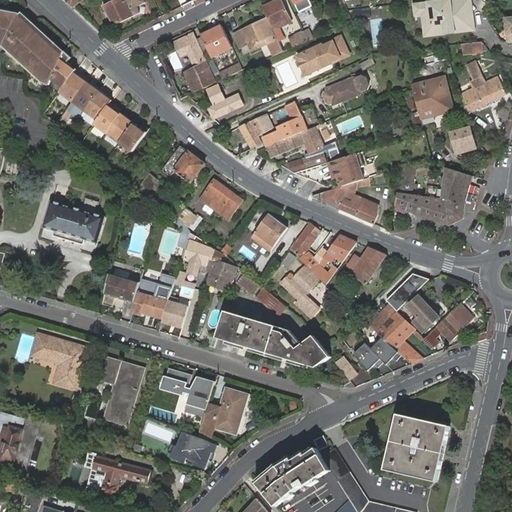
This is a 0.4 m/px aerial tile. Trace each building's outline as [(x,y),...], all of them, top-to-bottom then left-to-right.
[(115,0),(104,6),(114,25),(141,12),(138,6),(146,2),(145,0),(115,0)] [(278,37),(280,40),(285,38),(281,28),(292,23),(282,0),(279,0),(263,7),(278,37)] [(466,0),(452,0),(415,5),(417,15),(423,15),(425,27),(432,26),(433,36),(448,33),(447,27),(455,26),(455,29),(476,26),(474,12),(469,13),(466,0)] [(343,25),(352,20),(343,2),(334,6),(343,25)] [(0,45),(3,46),(8,51),(19,60),(31,71),(41,80),(42,81),(50,86),(52,80),(60,62),(64,55),(53,45),(31,25),(20,15),(19,14),(0,10),(0,45)] [(370,11),(362,12),(363,20),(371,19),(370,11)] [(23,12),(20,15),(31,25),(34,22),(23,12)] [(362,12),(355,13),(356,21),(363,20),(362,12)] [(267,19),(257,24),(259,30),(270,24),(267,19)] [(53,45),(56,42),(34,22),(31,25),(53,45)] [(259,30),(257,24),(235,34),(241,48),(250,43),(254,50),(268,43),(274,56),(285,51),(280,40),(278,37),(276,38),(270,24),(259,30)] [(223,26),(203,36),(214,58),(234,48),(223,26)] [(432,26),(425,27),(426,36),(433,36),(432,26)] [(308,41),(311,40),(315,38),(310,29),(304,32),(308,41)] [(296,35),(300,44),(308,41),(304,32),(296,35)] [(196,92),(218,82),(195,34),(176,42),(182,56),(190,52),(197,67),(187,72),(196,92)] [(292,37),(295,47),(300,44),(296,35),(292,37)] [(342,37),(299,57),(303,66),(346,47),(342,37)] [(308,41),(300,44),(303,50),(313,45),(311,40),(308,41)] [(66,51),(56,42),(53,45),(64,55),(66,51)] [(482,42),(464,44),(465,53),(474,52),(474,55),(478,54),(478,51),(483,51),(482,42)] [(350,55),(346,47),(303,66),(307,75),(350,55)] [(16,63),(19,60),(8,51),(6,54),(16,63)] [(72,57),(66,51),(64,55),(60,62),(52,80),(63,89),(75,72),(78,69),(69,61),(72,57)] [(477,93),(463,99),(468,114),(507,95),(499,78),(488,83),(484,77),(477,61),(468,66),(474,79),(471,81),(477,93)] [(242,63),(222,73),(224,79),(245,69),(242,63)] [(38,84),(41,80),(31,71),(28,74),(38,84)] [(71,101),(72,103),(88,82),(75,72),(63,89),(60,93),(62,95),(71,101)] [(355,78),(327,89),(328,91),(325,92),(323,95),(327,104),(330,105),(333,104),(334,106),(362,95),(361,91),(364,92),(370,89),(372,85),(369,77),(365,75),(359,77),(357,83),(355,78)] [(446,79),(414,86),(414,87),(423,124),(431,122),(428,109),(435,107),(437,114),(453,110),(446,79)] [(72,103),(67,110),(80,119),(82,117),(85,112),(101,91),(88,82),(72,103)] [(219,84),(206,90),(214,107),(227,101),(219,84)] [(101,91),(85,112),(98,121),(110,104),(113,100),(101,91)] [(71,101),(62,95),(59,98),(68,104),(71,101)] [(210,109),(215,119),(244,105),(240,95),(227,101),(214,107),(210,109)] [(296,100),(287,104),(294,119),(303,115),(296,100)] [(98,121),(95,125),(108,135),(123,113),(110,104),(98,121)] [(98,121),(85,112),(82,117),(94,126),(95,125),(98,121)] [(123,113),(108,135),(119,143),(120,144),(136,123),(123,113)] [(262,116),(258,118),(263,127),(267,125),(262,116)] [(263,127),(258,118),(241,126),(254,149),(263,143),(260,137),(271,131),(267,125),(263,127)] [(136,123),(120,144),(133,153),(148,132),(136,123)] [(265,138),(269,148),(294,137),(289,127),(265,138)] [(294,137),(269,148),(273,158),(303,145),(308,154),(322,148),(315,129),(294,137)] [(119,143),(108,135),(106,139),(116,147),(119,143)] [(473,135),(453,141),(456,152),(476,146),(473,135)] [(163,170),(162,172),(164,174),(166,172),(178,181),(176,184),(179,186),(180,183),(187,188),(206,164),(190,152),(183,147),(181,146),(163,170)] [(329,151),(331,159),(339,158),(337,150),(329,151)] [(281,167),(295,175),(328,164),(325,153),(281,167)] [(341,178),(345,188),(367,180),(362,167),(364,165),(360,154),(329,164),(333,174),(339,172),(341,178)] [(417,167),(402,169),(399,193),(406,194),(413,194),(417,167)] [(457,200),(467,202),(474,176),(448,168),(447,178),(429,176),(426,196),(457,200)] [(186,208),(186,207),(179,202),(176,206),(162,196),(169,187),(150,173),(138,189),(178,218),(186,208)] [(314,198),(375,224),(379,217),(380,206),(366,200),(364,203),(360,201),(353,202),(361,189),(374,186),(371,179),(367,180),(345,188),(334,191),(314,198)] [(235,193),(215,180),(201,199),(229,219),(240,203),(231,197),(235,193)] [(406,194),(399,193),(398,203),(398,205),(410,212),(442,222),(451,225),(465,217),(467,202),(457,200),(425,196),(406,194)] [(85,240),(98,244),(106,217),(51,201),(43,228),(55,231),(54,236),(84,245),(85,240)] [(193,212),(186,208),(178,218),(181,220),(184,224),(193,212)] [(196,215),(193,212),(184,224),(187,227),(196,215)] [(198,214),(189,227),(195,231),(203,218),(198,214)] [(269,214),(252,237),(271,251),(288,228),(269,214)] [(183,230),(178,245),(185,247),(190,232),(191,231),(187,227),(184,224),(181,220),(179,220),(176,227),(183,230)] [(311,223),(291,249),(302,258),(305,255),(309,248),(322,231),(320,229),(311,223)] [(209,266),(214,250),(193,241),(194,240),(196,236),(190,232),(185,247),(182,257),(186,258),(185,259),(191,261),(188,273),(196,275),(200,264),(206,265),(209,266)] [(326,255),(340,266),(357,243),(340,236),(339,237),(329,251),(326,255)] [(232,248),(227,244),(222,250),(228,255),(232,248)] [(313,272),(319,265),(320,264),(320,263),(325,257),(326,255),(329,251),(324,247),(315,259),(310,254),(307,257),(305,255),(302,258),(301,259),(313,272)] [(386,256),(369,248),(352,274),(361,280),(367,284),(370,280),(372,277),(386,256)] [(221,259),(222,254),(217,250),(214,250),(209,266),(207,270),(210,271),(206,283),(229,291),(237,268),(224,263),(225,260),(221,259)] [(295,258),(289,253),(281,264),(288,269),(295,258)] [(328,259),(325,257),(320,263),(320,264),(323,266),(328,259)] [(320,278),(327,284),(330,280),(333,276),(338,269),(336,267),(330,275),(319,265),(313,272),(320,278)] [(291,273),(281,283),(300,300),(297,303),(311,317),(316,312),(319,308),(305,295),(320,279),(306,266),(296,277),(291,273)] [(141,282),(110,273),(103,304),(112,307),(115,298),(135,303),(141,282)] [(286,308),(287,307),(244,273),(237,283),(279,317),(286,308)] [(135,303),(133,313),(142,316),(143,313),(163,319),(170,297),(176,278),(163,274),(160,284),(142,279),(141,282),(135,303)] [(414,275),(388,301),(398,312),(431,280),(414,275)] [(327,284),(333,290),(337,285),(330,280),(327,284)] [(337,285),(333,290),(343,297),(346,293),(337,285)] [(420,296),(409,307),(418,316),(412,322),(423,333),(440,317),(420,296)] [(179,299),(170,297),(163,319),(163,322),(171,324),(172,322),(176,323),(176,326),(183,328),(189,307),(177,303),(179,299)] [(475,318),(461,304),(439,325),(453,339),(475,318)] [(397,312),(390,305),(373,322),(371,320),(368,323),(377,332),(397,312)] [(317,368),(332,357),(315,336),(303,345),(290,330),(226,311),(218,338),(317,368)] [(415,330),(397,312),(377,332),(383,337),(402,355),(412,364),(424,359),(412,348),(410,351),(402,343),(415,330)] [(440,334),(435,329),(424,340),(432,349),(439,342),(436,338),(440,334)] [(68,343),(38,335),(32,355),(61,363),(56,382),(76,388),(87,349),(74,345),(73,349),(67,348),(68,343)] [(208,335),(205,345),(215,348),(218,338),(208,335)] [(402,355),(383,337),(372,349),(384,362),(387,366),(394,358),(397,361),(402,355)] [(384,362),(372,349),(367,344),(355,355),(369,372),(376,365),(379,367),(384,362)] [(133,415),(145,372),(137,369),(127,366),(128,363),(109,358),(102,380),(116,385),(106,419),(129,426),(133,415)] [(350,380),(358,374),(344,358),(337,364),(350,380)] [(128,363),(127,366),(137,369),(145,372),(146,369),(128,363)] [(170,367),(168,375),(189,381),(187,386),(190,387),(193,374),(170,367)] [(168,375),(165,375),(162,388),(185,394),(186,391),(191,393),(188,403),(208,409),(210,404),(216,380),(199,375),(193,387),(190,387),(187,386),(189,381),(168,375)] [(202,431),(212,438),(215,428),(238,435),(250,394),(226,387),(220,407),(210,404),(208,409),(206,417),(202,431)] [(76,406),(64,403),(61,416),(72,419),(76,406)] [(208,409),(188,403),(186,411),(206,417),(208,409)] [(26,418),(0,410),(0,471),(11,474),(26,418)] [(387,468),(414,474),(415,472),(434,477),(437,478),(442,456),(448,432),(449,426),(437,423),(435,431),(425,428),(427,419),(400,413),(391,451),(387,468)] [(67,433),(73,435),(76,422),(71,420),(67,433)] [(220,444),(184,431),(179,445),(176,444),(172,457),(187,463),(187,461),(207,469),(214,451),(216,452),(220,444)] [(329,446),(324,436),(315,440),(320,450),(329,446)] [(332,470),(323,456),(318,448),(317,449),(307,455),(306,453),(294,461),(292,458),(289,460),(291,463),(284,467),(282,465),(278,467),(278,466),(258,483),(262,488),(277,507),(278,506),(306,484),(307,486),(332,470)] [(414,511),(370,501),(335,448),(323,456),(332,470),(351,500),(358,511),(414,511)] [(121,477),(149,484),(149,481),(152,470),(97,456),(93,469),(108,473),(106,481),(105,480),(101,496),(116,500),(120,484),(119,484),(121,477)] [(17,484),(5,481),(2,490),(15,493),(17,484)] [(30,486),(21,511),(38,511),(46,491),(30,486)] [(251,506),(244,511),(268,511),(257,498),(254,502),(256,504),(253,507),(251,506)] [(358,511),(351,500),(338,511),(358,511)]
